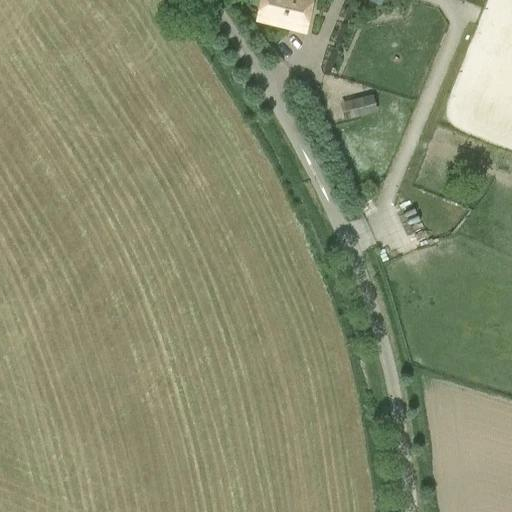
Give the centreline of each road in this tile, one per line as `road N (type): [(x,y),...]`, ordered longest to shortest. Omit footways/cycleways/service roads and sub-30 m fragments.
road 1 (unclassified): [(328,199),(355,250),(386,358),(407,511)]
road 2 (unclassified): [(328,199),(209,0)]
